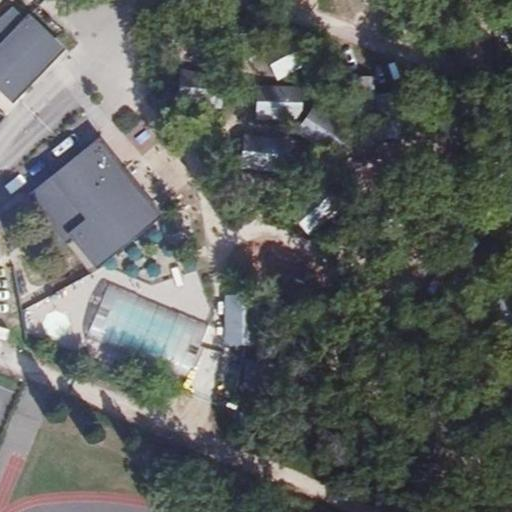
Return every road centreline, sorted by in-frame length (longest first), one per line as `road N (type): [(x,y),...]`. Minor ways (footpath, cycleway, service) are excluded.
road 1 (track): [(371,511),(165,429)]
road 2 (residential): [(165,429),(0,359)]
